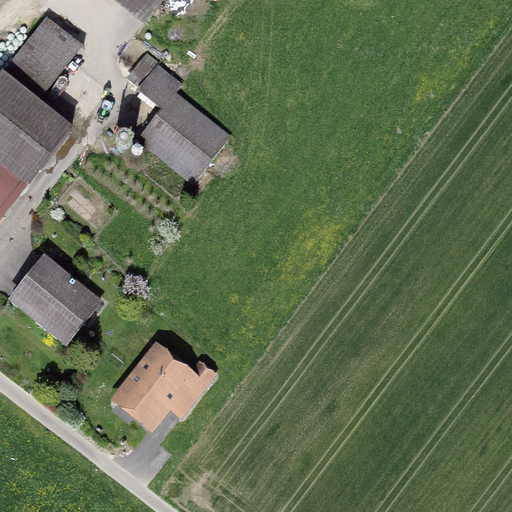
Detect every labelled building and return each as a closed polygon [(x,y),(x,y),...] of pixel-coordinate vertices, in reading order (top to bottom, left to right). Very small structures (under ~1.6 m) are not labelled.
[(108,0),(144,28),(166,0),(108,0)] [(0,222),(73,130),(39,104),(84,47),(46,18),(0,76),(0,222)] [(161,111),(136,142),(192,187),(231,138),(177,94),(183,86),(173,77),(183,65),(169,53),(162,61),(150,51),(124,82),(161,111)] [(123,135),(121,136),(119,137),(117,138),(116,140),(116,143),(116,145),(116,147),(117,149),(119,151),(121,152),(123,153),(125,153),(128,152),(130,151),(131,149),(133,147),(133,145),(133,143),(133,141),(131,139),(130,137),(128,136),(126,135),(123,135)] [(143,167),(154,174),(159,165),(149,158),(143,167)] [(8,304),(64,348),(98,305),(42,261),(8,304)] [(188,380),(155,354),(118,401),(151,428),(188,380)]
